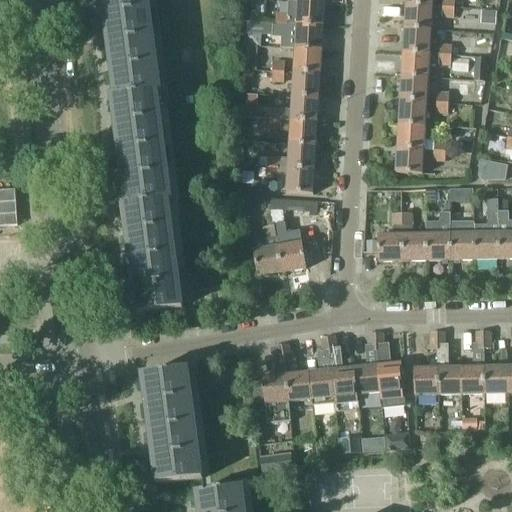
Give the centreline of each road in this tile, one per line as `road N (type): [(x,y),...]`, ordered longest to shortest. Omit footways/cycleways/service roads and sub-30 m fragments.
road 1 (residential): [(347,320),(365,0)]
road 2 (residential): [(347,320),(79,361)]
road 3 (tertiary): [(65,269),(41,0)]
road 4 (residential): [(511,315),(347,320)]
road 5 (tertiary): [(114,511),(79,361)]
